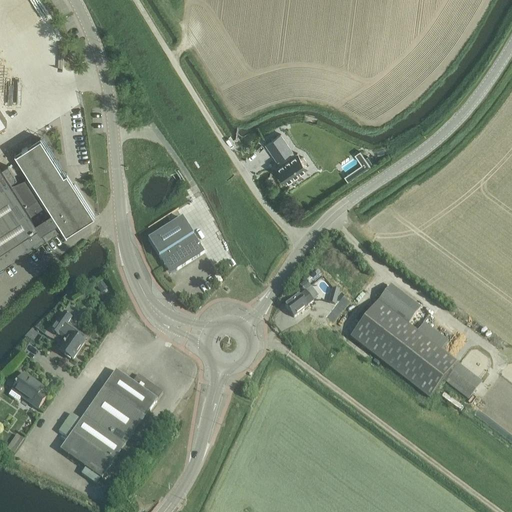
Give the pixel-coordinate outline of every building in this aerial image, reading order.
[(0,270),(61,232),(59,229),(62,227),(67,235),(67,234),(95,216),(75,184),(67,172),(64,174),(41,138),(16,154),(16,153),(15,154),(30,177),(12,185),(11,184),(17,180),(8,166),(2,170),(0,166),(0,125),(7,121),(0,110),(0,270)] [(281,134),(266,144),(277,161),(279,160),(282,164),(280,165),(276,168),(286,183),(308,168),(305,164),(306,163),(306,161),(305,159),(304,157),(302,157),(301,158),(298,153),(295,155),(281,134)] [(177,271),(205,254),(183,219),(148,241),(166,269),(177,271)] [(331,284),(322,290),(333,308),(342,302),(331,284)] [(378,303),(408,326),(421,309),(391,286),(378,303)] [(294,319),(308,308),(308,307),(314,302),(306,291),(285,307),(294,319)] [(457,364),(408,326),(378,303),(368,316),(363,313),(356,322),(360,326),(350,339),(429,400),(443,382),(457,364)] [(72,319),(64,313),(52,332),(59,337),(60,336),(67,341),(64,345),(65,346),(60,352),(73,361),(85,344),(84,343),(87,339),(74,330),(72,332),(69,330),(69,329),(66,327),(72,319)] [(469,401),(483,383),(457,364),(443,382),(469,401)] [(104,389),(98,399),(139,428),(146,419),(163,394),(138,376),(133,384),(116,372),(104,389)] [(38,411),(47,398),(41,394),(44,391),(31,382),(32,381),(24,375),(12,393),(9,397),(18,403),(21,399),(38,411)] [(72,415),(59,433),(61,435),(69,440),(66,444),(60,452),(86,470),(82,476),(97,486),(101,480),(102,481),(107,474),(113,465),(115,463),(122,468),(138,446),(140,442),(133,437),(139,428),(98,399),(84,418),(81,422),(72,415)] [(15,456),(25,441),(17,436),(7,450),(11,453),(15,456)]
